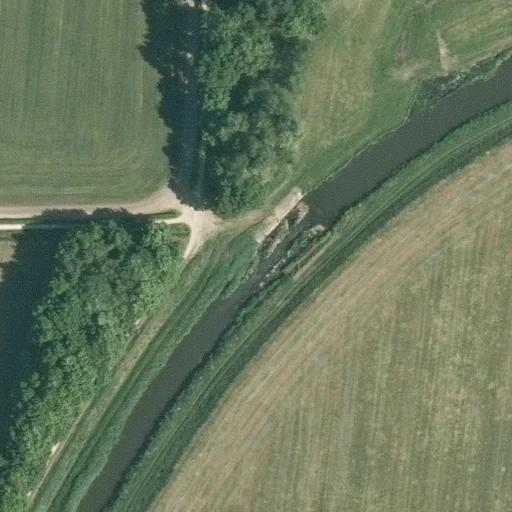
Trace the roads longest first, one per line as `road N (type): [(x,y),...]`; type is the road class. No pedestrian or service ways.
road 1 (track): [(175,198),(185,183),(191,0)]
road 2 (track): [(0,211),(157,207),(175,198)]
